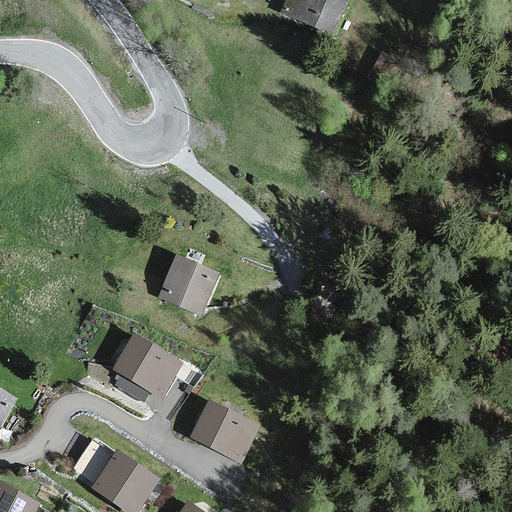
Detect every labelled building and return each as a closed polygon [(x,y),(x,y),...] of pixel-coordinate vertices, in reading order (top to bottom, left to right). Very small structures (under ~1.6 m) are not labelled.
[(345,7),(328,0),(291,0),(283,17),(330,39),(345,7)] [(219,280),(178,262),(161,302),(202,319),(219,280)] [(180,369),(137,341),(116,373),(162,402),(165,397),(173,402),(182,387),(172,381),(180,369)] [(0,430),(16,404),(0,394),(0,430)] [(256,430),(210,407),(192,442),(239,465),(256,430)] [(98,437),(73,464),(91,481),(117,454),(98,437)] [(138,511),(157,486),(117,458),(95,490),(126,511),(138,511)] [(36,511),(39,508),(0,486),(0,487),(0,511),(36,511)]
